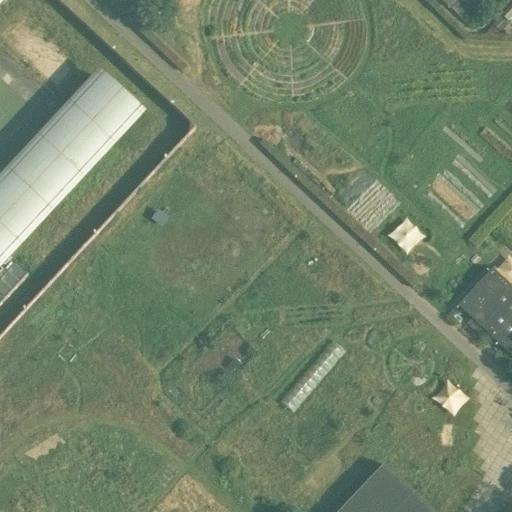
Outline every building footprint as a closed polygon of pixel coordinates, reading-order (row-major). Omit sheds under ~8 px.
[(0,0),(0,304),(26,277),(4,256),(136,114),(99,80),(0,185),(0,0)] [(458,0),(441,0),(440,1),(449,10),(458,0)] [(511,17),(511,5),(501,17),(507,23),(511,17)] [(499,18),(491,26),(499,33),(507,25),(499,18)] [(366,116),(349,136),(366,151),(383,131),(366,116)] [(511,357),(511,289),(492,271),(458,307),(511,357)] [(290,409),(344,352),(332,341),(278,398),(290,409)] [(292,481),(311,463),(292,444),(274,462),(292,481)] [(432,511),(383,465),(339,511),(432,511)]
